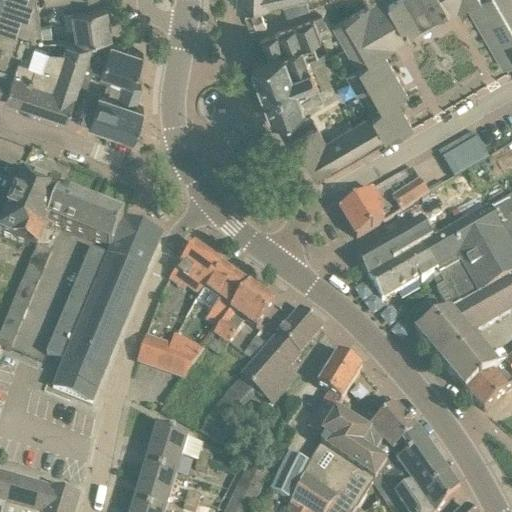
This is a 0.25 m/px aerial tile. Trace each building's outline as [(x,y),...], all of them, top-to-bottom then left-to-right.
[(42,38),(40,25),(35,0),(0,0),(0,94),(21,101),(42,38)] [(333,0),(237,0),(237,8),(270,5),(282,2),(286,14),(333,0)] [(347,75),(359,96),(396,75),(384,54),(395,48),(391,43),(449,9),(443,0),(450,0),(457,12),(468,6),(478,0),(366,0),(369,5),(334,26),(357,69),(347,75)] [(511,0),(478,0),(468,6),(480,27),(511,8),(511,0)] [(107,6),(64,12),(66,29),(74,27),(76,40),(112,36),(107,6)] [(492,48),(511,36),(511,8),(480,27),(492,48)] [(251,12),(251,14),(246,16),(251,29),(256,28),(257,29),(266,25),(260,9),(251,12)] [(273,119),(305,107),(305,106),(321,96),(308,59),(317,55),(313,43),(322,39),(314,18),(259,39),(266,58),(252,63),(273,119)] [(51,23),(40,25),(42,38),(53,39),(51,23)] [(511,36),(492,48),(504,69),(511,63),(511,36)] [(95,62),(94,62),(101,43),(53,39),(42,38),(21,101),(76,120),(81,104),(83,96),(91,77),(93,71),(95,62)] [(94,62),(95,62),(93,71),(100,73),(100,75),(112,79),(111,84),(121,88),(124,80),(134,82),(143,54),(110,43),(109,46),(101,43),(94,62)] [(396,75),(359,96),(371,116),(375,113),(376,114),(397,102),(408,96),(396,75)] [(76,120),(77,119),(89,122),(89,124),(134,139),(144,108),(135,105),(142,86),(134,83),(134,82),(124,80),(121,88),(111,84),(107,95),(99,92),(94,108),(81,104),(76,120)] [(397,102),(376,114),(388,135),(392,142),(413,130),(397,102)] [(375,113),(371,116),(340,134),(352,156),(388,135),(376,114),(375,113)] [(352,156),(340,134),(326,142),(317,127),(296,140),(316,177),(352,156)] [(455,181),(489,160),(484,152),(475,138),(473,135),(438,155),(441,159),(455,181)] [(494,173),(511,163),(511,149),(488,162),(494,173)] [(0,235),(0,236),(37,252),(39,253),(40,250),(49,254),(50,253),(56,236),(56,234),(51,232),(53,228),(60,231),(73,201),(61,196),(63,191),(52,187),(51,190),(23,179),(0,235)] [(429,196),(420,182),(393,200),(401,213),(429,196)] [(383,211),(372,193),(339,213),(357,241),(385,224),(379,214),(383,211)] [(511,237),(511,199),(490,212),(489,211),(481,216),(454,232),(434,244),(369,282),(382,304),(420,283),(421,285),(431,279),(433,282),(461,266),(467,262),(497,245),(502,243),(511,237)] [(123,221),(73,201),(60,231),(104,249),(110,252),(122,222),(123,221)] [(369,282),(434,244),(433,243),(423,225),(420,221),(391,239),(356,260),(369,282)] [(92,407),(162,238),(122,222),(110,252),(104,249),(89,284),(97,288),(54,392),(92,407)] [(511,237),(502,243),(497,245),(467,262),(461,266),(433,282),(452,315),(485,295),(486,297),(511,283),(511,237)] [(221,268),(194,248),(172,279),(200,298),(204,293),(221,268)] [(53,254),(50,253),(49,254),(40,250),(39,253),(37,252),(0,338),(0,346),(12,352),(53,254)] [(205,350),(214,337),(249,287),(221,268),(204,293),(219,304),(206,323),(213,328),(201,346),(201,347),(205,350)] [(511,283),(486,297),(485,295),(452,315),(416,336),(465,395),(466,394),(465,393),(509,363),(502,355),(491,364),(468,338),(511,313),(511,283)] [(245,324),(255,332),(275,306),(249,287),(214,337),(205,350),(220,361),(229,349),(228,347),(237,334),(245,324)] [(255,366),(216,411),(213,414),(229,427),(243,411),(257,394),(259,396),(273,407),(295,381),(287,372),(322,331),(301,312),(269,349),(255,366)] [(203,352),(174,337),(170,349),(163,347),(154,369),(184,380),(203,352)] [(243,356),(255,366),(269,349),(256,339),(243,356)] [(146,341),(138,364),(154,369),(163,347),(146,341)] [(342,404),(360,373),(362,371),(338,356),(316,390),(335,401),(331,409),(325,405),(320,414),(321,415),(312,430),(318,433),(316,436),(321,439),(334,415),(341,404),(342,404)] [(511,361),(509,363),(465,393),(466,394),(484,414),(507,394),(506,392),(511,387),(511,361)] [(356,511),(380,475),(384,482),(395,474),(387,462),(393,457),(418,435),(395,409),(371,431),(372,432),(369,436),(336,415),(343,404),(342,404),(341,404),(334,415),(321,439),(325,441),(313,460),(302,485),(295,502),(290,511),(356,511)] [(252,440),(210,417),(200,436),(242,458),(252,440)] [(157,430),(151,449),(183,459),(198,463),(210,466),(212,459),(200,456),(203,447),(188,439),(157,430)] [(395,474),(384,482),(394,499),(402,511),(443,511),(459,494),(418,435),(393,457),(387,462),(395,474)] [(145,469),(177,479),(183,459),(151,449),(150,449),(149,450),(151,450),(145,469)] [(287,456),(270,494),(293,505),(309,467),(287,456)] [(195,472),(207,476),(210,466),(198,463),(195,472)] [(253,511),(272,478),(249,467),(227,511),(253,511)] [(138,489),(171,498),(177,479),(145,469),(139,489),(138,488),(138,489)] [(14,480),(0,476),(0,511),(4,511),(5,510),(14,480)] [(5,510),(4,511),(75,511),(79,498),(52,490),(52,492),(14,480),(5,510)] [(133,509),(143,511),(166,511),(171,498),(138,489),(139,490),(133,509)] [(200,498),(188,494),(186,503),(198,507),(200,498)] [(196,511),(198,507),(186,503),(183,511),(185,511),(196,511)]
